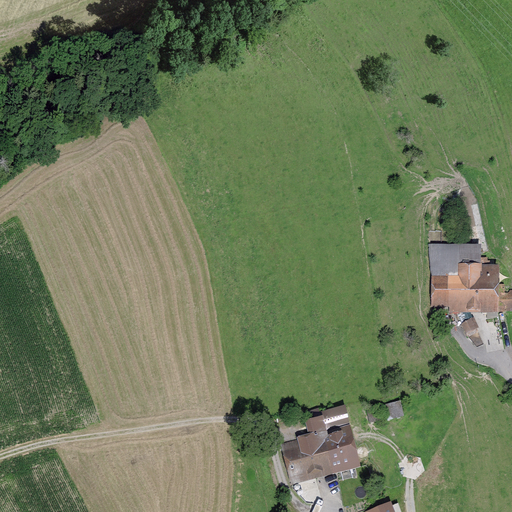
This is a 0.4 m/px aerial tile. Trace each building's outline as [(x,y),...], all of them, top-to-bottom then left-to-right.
[(435,279),(434,307),(440,307),(461,307),(481,307),(481,311),(505,311),(505,309),(511,308),(511,293),(505,293),(505,285),(495,285),(496,268),(490,268),(490,264),(482,263),(482,251),(432,250),(435,279)] [(465,324),(460,314),(461,307),(440,307),(444,317),(452,329),(463,324),(468,334),(475,331),(471,321),(465,324)] [(403,414),(401,402),(384,406),(386,418),(403,414)] [(354,461),(347,429),(350,428),(345,406),(319,413),(319,410),(306,412),(311,437),(281,445),(290,478),(354,461)] [(384,418),(382,413),(378,414),(376,407),(368,409),(370,421),(384,418)]
